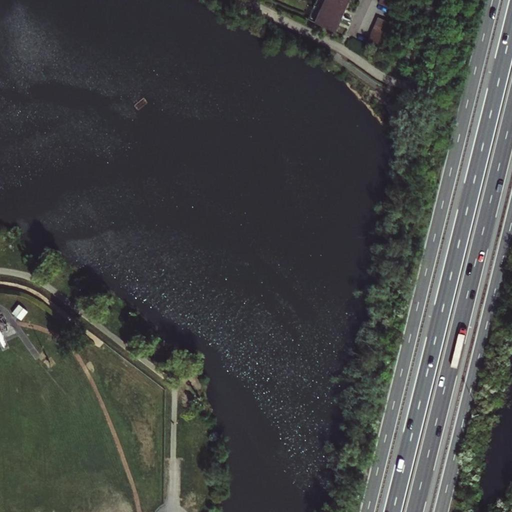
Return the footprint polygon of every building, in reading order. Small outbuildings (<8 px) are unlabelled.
[(315,0),(315,2),(342,14),(342,13),(343,12),(345,7),(348,1),(344,0),(315,0)] [(308,16),(336,28),(338,23),(340,17),(341,16),(342,14),(315,2),(308,16)] [(379,14),(375,21),(390,28),(393,21),(379,14)] [(373,28),(388,35),(390,28),(375,21),(373,28)] [(384,42),(388,35),(373,28),(369,35),(384,42)] [(384,42),(369,35),(367,41),(382,48),(384,42)] [(79,455),(88,456),(88,444),(80,444),(79,455)]
